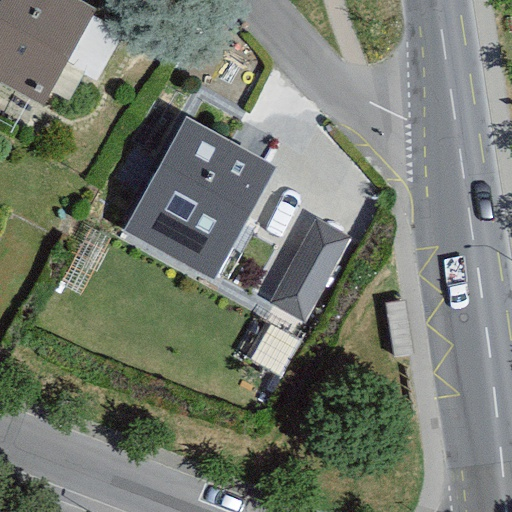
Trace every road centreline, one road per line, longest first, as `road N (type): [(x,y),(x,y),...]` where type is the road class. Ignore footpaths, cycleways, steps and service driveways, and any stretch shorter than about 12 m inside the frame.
road 1 (unclassified): [(443,0),(507,511)]
road 2 (residential): [(194,511),(0,437)]
